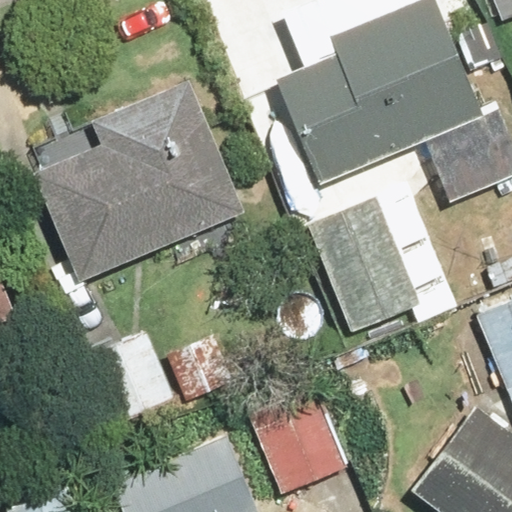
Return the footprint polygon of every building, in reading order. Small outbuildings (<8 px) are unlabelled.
[(279,55),(321,164),(485,101),(446,0),(369,0),(334,14),(341,31),(279,55)] [(95,121),(30,149),(80,264),(243,193),(181,53),(84,96),(95,121)] [(382,196),(310,223),(349,325),(421,297),(382,196)] [(0,304),(14,300),(0,264),(0,304)] [(143,323),(81,348),(111,420),(173,394),(143,323)] [(212,332),(168,349),(186,397),(231,380),(212,332)] [(308,380),(246,407),(282,489),(344,463),(308,380)] [(409,469),(466,511),(511,511),(511,416),(471,386),(409,469)] [(85,511),(68,474),(2,505),(4,511),(85,511)] [(304,511),(245,498),(241,511),(304,511)]
